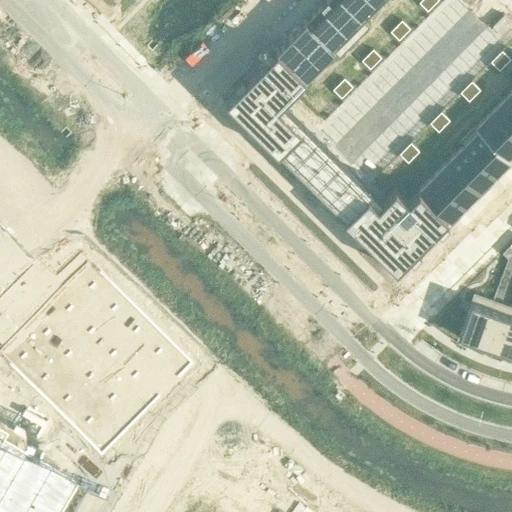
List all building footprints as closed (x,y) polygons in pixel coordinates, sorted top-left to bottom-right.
[(341,0),(323,0),(318,6),(354,41),(369,26),(362,19),(361,20),(341,0)] [(370,0),(341,0),(361,20),(362,19),(376,5),(370,0)] [(428,0),(419,0),(418,1),(427,10),(433,4),(428,0)] [(318,6),(304,20),(333,49),(332,50),(339,56),(354,41),(318,6)] [(503,14),(492,25),(500,33),(511,22),(503,14)] [(401,19),(395,25),(404,33),(409,27),(401,19)] [(304,20),(289,35),(318,63),(332,50),(333,49),(304,20)] [(395,25),(390,30),(398,39),(404,33),(395,25)] [(289,35),(275,49),(304,78),(318,63),(289,35)] [(372,48),(367,54),(375,62),(381,56),(372,48)] [(275,49),(224,100),(395,269),(445,219),(416,190),(407,199),(394,186),(376,204),(277,105),(304,78),(275,49)] [(501,49),(496,55),(504,63),(510,58),(501,49)] [(367,54),(361,59),(369,68),(375,62),(367,54)] [(496,55),(490,61),(499,69),(504,63),(496,55)] [(344,77),(338,83),(346,91),(352,85),(344,77)] [(474,77),(465,86),(471,91),(480,83),(474,77)] [(338,83),(332,89),(341,97),(346,91),(338,83)] [(465,86),(457,94),(463,100),(471,91),(465,86)] [(511,101),(505,95),(490,110),(511,131),(511,101)] [(475,125),(506,157),(507,156),(511,150),(511,131),(490,110),(475,125)] [(441,111),(435,116),(443,125),(449,119),(441,111)] [(435,116),(429,122),(438,130),(443,125),(435,116)] [(475,124),(458,141),(462,144),(462,143),(494,175),(510,159),(507,156),(506,157),(475,125),(475,124)] [(410,141),(404,147),(413,155),(418,150),(410,141)] [(462,144),(447,159),(478,190),(480,188),(483,191),(490,185),(487,182),(494,175),(462,143),(462,144)] [(404,147),(399,153),(407,161),(413,155),(404,147)] [(447,159),(432,174),(463,205),(478,190),(447,159)] [(432,174),(417,189),(448,221),(450,219),(453,222),(459,215),(456,212),(463,205),(432,174)] [(511,245),(510,244),(502,253),(507,258),(511,252),(511,245)] [(37,276),(0,313),(0,375),(90,466),(107,449),(117,439),(185,371),(80,265),(53,292),(37,276)] [(473,292),(458,336),(477,342),(492,299),(473,292)] [(492,299),(477,342),(495,349),(511,305),(492,299)] [(511,305),(495,349),(511,354),(511,305)] [(0,430),(0,511),(69,511),(82,490),(9,445),(13,439),(0,430)] [(247,480),(233,503),(244,511),(247,507),(254,511),(269,511),(288,482),(287,481),(268,469),(257,487),(247,480)] [(288,482),(269,511),(297,511),(309,493),(288,480),(287,481),(288,482)]
